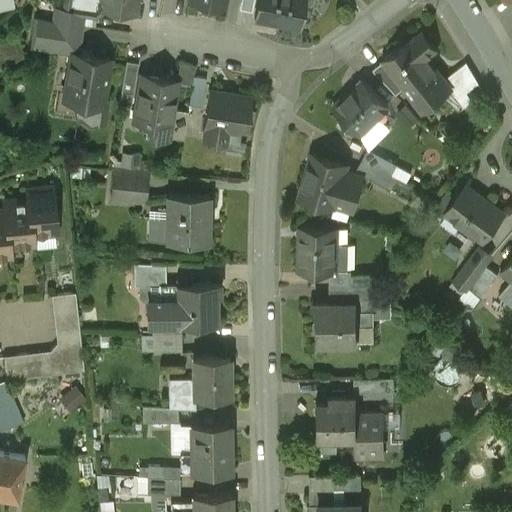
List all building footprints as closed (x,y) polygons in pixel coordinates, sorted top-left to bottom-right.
[(65,0),(64,7),(82,10),(93,12),(93,11),(96,12),(100,8),(101,6),(99,5),(100,0),(65,0)] [(100,0),(99,5),(101,6),(134,11),(135,0),(100,0)] [(303,0),(256,0),(253,16),(272,20),(272,18),(299,23),(303,0)] [(82,10),(64,7),(61,6),(59,18),(80,21),(82,10)] [(59,18),(53,17),(51,33),(75,36),(79,36),(81,22),(80,21),(59,18)] [(436,48),(422,31),(414,37),(423,49),(422,50),(427,55),(436,48)] [(75,36),(51,33),(49,46),(71,49),(73,49),(75,36)] [(413,35),(383,58),(404,84),(423,108),(450,87),(451,87),(444,78),(437,69),(427,55),(422,50),(423,49),(414,37),(413,35)] [(73,49),(71,49),(64,91),(83,95),(102,98),(102,96),(109,55),(73,49)] [(137,60),(125,58),(120,87),(132,89),(137,60)] [(404,84),(384,59),(373,68),(395,91),(404,84)] [(466,61),(444,78),(451,87),(450,87),(464,105),(473,98),(467,90),(478,81),(466,61)] [(176,78),(141,72),(133,116),(167,122),(169,123),(172,105),(176,78)] [(206,75),(193,73),(188,101),(201,103),(206,75)] [(347,91),(333,104),(360,131),(388,103),(363,78),(349,92),(347,91)] [(250,94),(209,88),(203,123),(205,124),(203,138),(225,141),(226,135),(244,137),(250,94)] [(83,95),(64,91),(57,90),(54,109),(79,114),(83,95)] [(102,98),(83,95),(79,114),(79,115),(89,124),(102,119),(106,97),(102,96),(102,98)] [(187,107),(172,105),(169,123),(167,122),(165,132),(183,135),(187,107)] [(397,161),(368,146),(362,157),(391,172),(397,161)] [(347,162),(312,151),(309,163),(301,193),(335,203),(347,162)] [(391,172),(362,157),(356,168),(385,184),(391,172)] [(147,172),(113,169),(110,195),(145,199),(147,172)] [(52,184),(27,187),(33,242),(34,242),(33,233),(57,230),(52,184)] [(482,195),(467,184),(446,211),(463,223),(467,219),(487,233),(504,211),(489,201),(490,200),(483,195),(482,195)] [(27,196),(4,198),(10,253),(9,244),(33,242),(27,187),(26,187),(27,196)] [(208,191),(167,190),(166,236),(207,237),(208,191)] [(4,207),(0,207),(0,254),(10,253),(4,198),(3,198),(4,207)] [(337,225),(300,224),(300,236),(300,267),(335,268),(337,225)] [(492,254),(480,246),(464,268),(474,276),(475,277),(485,263),(492,254)] [(511,256),(502,269),(511,278),(511,277),(511,256)] [(165,261),(133,260),(133,282),(158,282),(158,281),(165,281),(165,261)] [(485,263),(475,277),(474,276),(467,285),(480,295),(498,272),(485,263)] [(375,271),(350,272),(350,284),(375,283),(375,271)] [(511,277),(511,278),(499,293),(511,303),(511,277)] [(219,292),(219,280),(189,280),(177,281),(177,301),(172,301),(172,320),(172,321),(180,320),(216,320),(216,292),(219,292)] [(177,301),(177,281),(165,281),(158,281),(158,282),(158,297),(147,297),(147,320),(152,320),(172,320),(172,301),(177,301)] [(350,284),(349,284),(350,298),(375,297),(375,283),(350,284)] [(75,290),(51,293),(56,340),(50,347),(3,353),(6,377),(83,367),(75,290)] [(341,302),(341,300),(313,300),(313,337),(340,337),(340,339),(357,339),(356,302),(341,302)] [(172,321),(172,320),(152,320),(153,332),(181,333),(180,320),(172,321)] [(181,333),(153,332),(153,348),(181,347),(181,333)] [(228,354),(193,355),(193,375),(193,393),(195,393),(229,393),(229,369),(228,369),(228,354)] [(193,375),(178,375),(178,405),(195,406),(195,393),(193,393),(193,375)] [(394,377),(355,377),(355,391),(394,390),(394,377)] [(6,382),(0,384),(0,427),(1,429),(22,420),(6,382)] [(72,408),(87,396),(76,382),(61,394),(72,408)] [(356,395),(327,395),(327,401),(315,401),(315,435),(356,435),(356,410),(356,395)] [(177,405),(142,403),(142,420),(178,420),(177,405)] [(384,453),(384,409),(356,410),(356,435),(356,454),(384,453)] [(228,422),(184,423),(184,449),(179,449),(179,466),(192,466),(230,466),(230,448),(228,448),(228,422)] [(24,454),(0,450),(0,492),(16,495),(24,454)] [(333,501),(332,474),(308,474),(308,503),(316,503),(316,502),(333,501)] [(180,476),(147,475),(146,492),(179,492),(180,476)] [(230,511),(230,491),(193,491),(193,498),(193,511),(230,511)] [(103,511),(115,511),(115,498),(102,498),(103,511)] [(193,511),(193,498),(170,498),(170,511),(193,511)] [(360,511),(361,501),(337,501),(333,501),(316,502),(316,503),(316,511),(360,511)]
